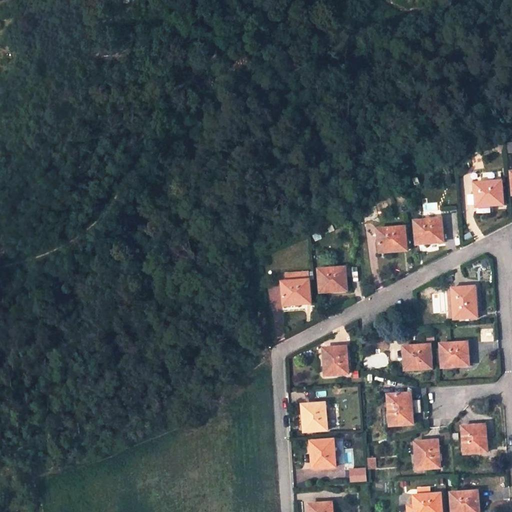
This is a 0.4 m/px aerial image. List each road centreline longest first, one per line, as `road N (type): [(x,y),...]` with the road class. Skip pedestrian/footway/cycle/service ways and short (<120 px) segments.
road 1 (residential): [(288,511),(279,354),(500,238)]
road 2 (residential): [(500,238),(511,363)]
